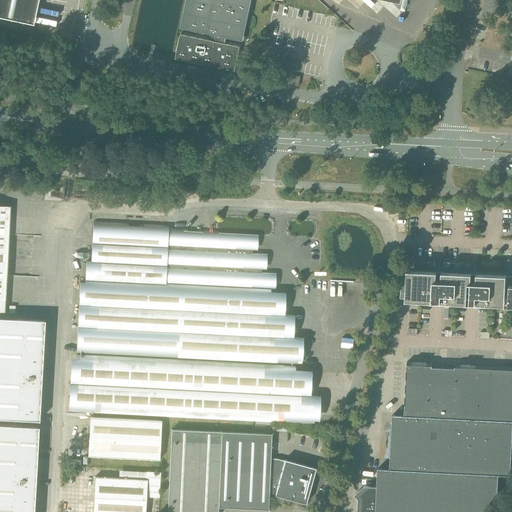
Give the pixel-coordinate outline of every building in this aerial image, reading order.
[(0,0),(0,17),(33,25),(38,0),(0,0)] [(180,35),(175,59),(235,72),(240,47),(224,44),(226,36),(241,40),(249,0),(394,0),(398,1),(398,0),(187,0),(182,27),(219,35),(218,43),(180,35)] [(300,76),(279,72),(276,82),(298,86),(300,76)] [(0,300),(5,300),(10,206),(0,205),(0,300)] [(85,283),(80,283),(76,353),(296,365),(298,338),(287,338),(289,316),(279,315),(280,294),(270,293),(271,274),(261,274),(262,255),(252,255),(253,236),(218,234),(218,231),(163,229),(163,225),(98,222),(98,226),(93,225),(91,262),(86,262),(85,283)] [(469,305),(471,274),(406,271),(406,283),(403,283),(401,294),(401,296),(405,296),(405,302),(469,305)] [(471,274),(469,305),(505,307),(506,276),(471,274)] [(0,312),(4,313),(5,300),(0,300),(0,511),(33,511),(38,427),(0,425),(0,418),(39,421),(44,321),(0,318),(0,312)] [(294,371),(295,366),(76,355),(75,383),(69,383),(68,412),(313,425),(313,424),(314,408),(304,407),(306,372),(294,371)] [(357,511),(483,511),(498,494),(498,476),(511,476),(511,445),(511,367),(464,365),(455,364),(455,369),(432,368),(432,363),(407,362),(404,416),(399,416),(392,415),(390,469),(378,469),(377,487),(364,486),(358,492),(362,495),(361,500),(358,500),(357,511)] [(89,417),(87,457),(159,460),(161,421),(89,417)] [(217,511),(218,508),(268,510),(269,493),(272,493),(275,494),(274,496),(305,504),(315,469),(284,460),(284,461),(277,459),(270,459),(271,434),(171,430),(167,511),(217,511)] [(119,470),(118,478),(95,477),(92,511),(145,511),(146,497),(158,498),(160,473),(119,470)]
